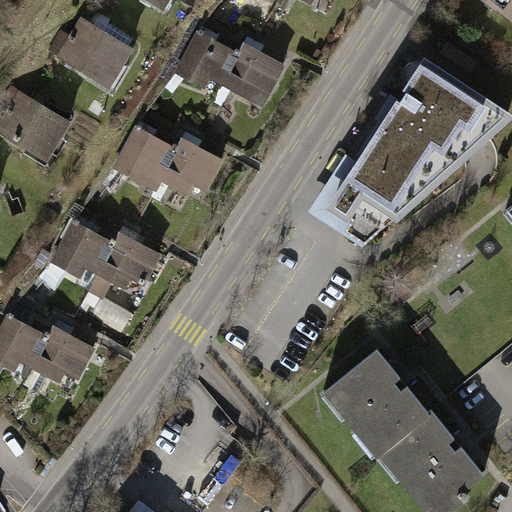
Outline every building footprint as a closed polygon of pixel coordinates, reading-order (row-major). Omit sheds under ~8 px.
[(198,0),(167,0),(193,12),(198,0)] [(159,49),(92,19),(85,35),(74,30),(62,54),(141,90),(159,49)] [(253,48),(213,27),(191,70),(231,91),(235,83),(284,109),(306,67),(257,41),(253,48)] [(511,145),(511,97),(449,59),(356,210),(375,222),(388,201),(425,224),(511,145)] [(100,125),(21,89),(2,130),(81,166),(100,125)] [(190,144),(151,125),(130,168),(181,192),(183,182),(219,199),(238,159),(193,138),(190,144)] [(23,189),(0,178),(0,228),(4,230),(23,189)] [(132,241),(91,221),(71,261),(103,277),(106,270),(144,289),(149,279),(167,288),(184,253),(138,230),(132,241)] [(71,341),(19,317),(2,354),(42,372),(45,364),(81,381),(85,372),(99,379),(114,349),(76,331),(71,341)] [(439,393),(400,350),(347,398),(450,511),(481,511),(511,484),(511,474),(478,437),(439,393)]
